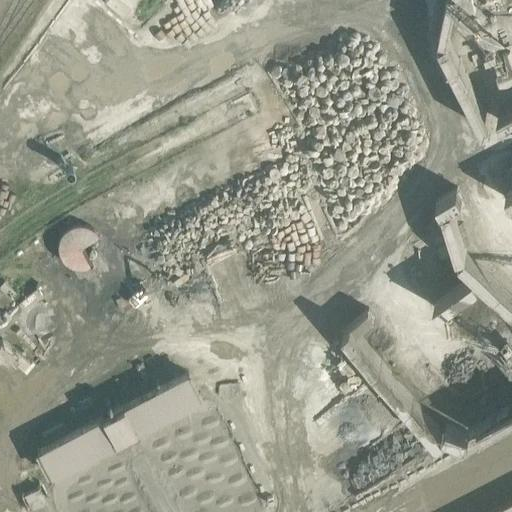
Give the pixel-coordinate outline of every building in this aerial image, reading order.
[(103,0),(103,1),(122,16),(134,0),(103,0)] [(502,41),(496,45),(500,53),(507,50),(502,41)] [(511,170),(502,175),(511,200),(511,170)] [(56,243),(56,245),(56,248),(57,250),(57,253),(58,255),(60,257),(61,260),(63,261),(65,263),(67,264),(69,266),(72,267),(74,267),(77,267),(79,267),(82,267),(84,267),(87,266),(89,265),(91,263),(93,261),(95,260),(97,257),(98,255),(99,253),(100,250),(100,248),(100,245),(100,243),(100,240),(99,238),(98,235),(97,233),(95,231),(93,229),(91,228),(89,226),(87,225),(84,224),(82,223),(79,223),(77,223),(74,223),(72,224),(69,225),(67,226),(65,228),(63,229),(61,231),(60,233),(58,235),(57,238),(57,240),(56,243)] [(0,283),(0,307),(2,305),(10,296),(15,291),(3,280),(0,283)] [(187,372),(36,450),(47,472),(110,439),(112,442),(137,429),(135,426),(198,393),(187,372)] [(38,487),(24,494),(31,509),(45,502),(38,487)]
